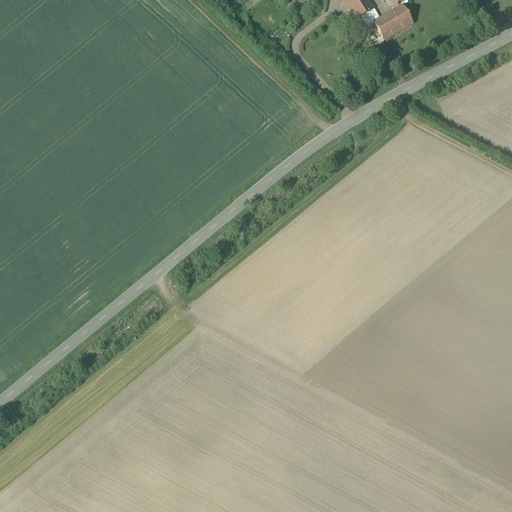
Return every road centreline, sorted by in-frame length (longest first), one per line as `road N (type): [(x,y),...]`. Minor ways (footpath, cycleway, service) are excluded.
road 1 (tertiary): [(0,403),(317,144),(511,35)]
road 2 (track): [(393,98),(408,119),(511,176)]
